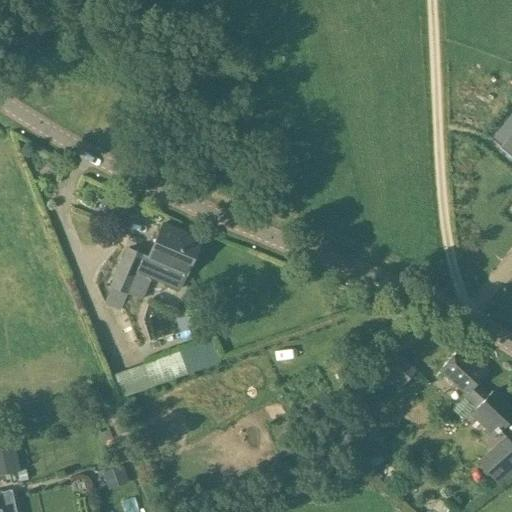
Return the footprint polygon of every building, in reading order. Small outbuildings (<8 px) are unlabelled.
[(511,130),(500,147),(511,155),(511,130)] [(179,290),(186,275),(187,275),(201,241),(163,224),(149,256),(127,247),(111,286),(143,300),(152,279),(179,290)] [(213,336),(115,372),(124,397),(222,361),(213,336)] [(441,370),(465,394),(476,383),(486,372),(462,349),(441,370)] [(417,370),(399,353),(379,375),(397,392),(417,370)] [(489,395),(476,383),(465,394),(462,398),(474,411),(473,412),(488,427),(485,431),(493,439),(511,417),(511,408),(492,391),(489,395)] [(511,443),(510,440),(489,459),(498,469),(500,467),(508,477),(511,473),(511,443)] [(0,447),(0,474),(19,470),(13,445),(0,447)] [(123,466),(103,472),(109,488),(128,482),(123,466)] [(25,470),(19,471),(21,480),(27,479),(25,470)] [(123,501),(126,511),(138,511),(135,498),(123,501)]
